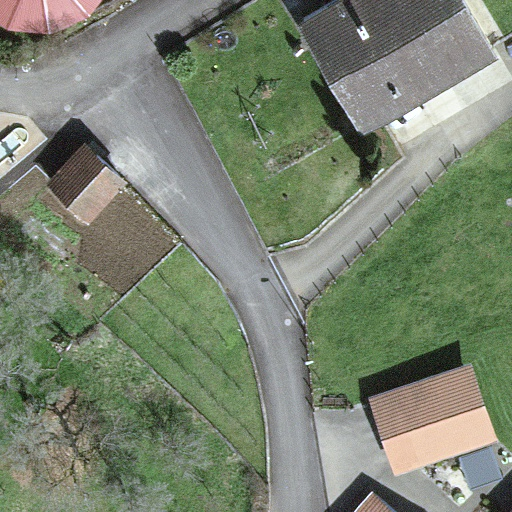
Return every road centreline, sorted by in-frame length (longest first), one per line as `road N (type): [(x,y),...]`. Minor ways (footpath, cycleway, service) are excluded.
road 1 (residential): [(282,511),(275,349),(145,137),(89,101)]
road 2 (residential): [(200,0),(128,43),(89,101)]
